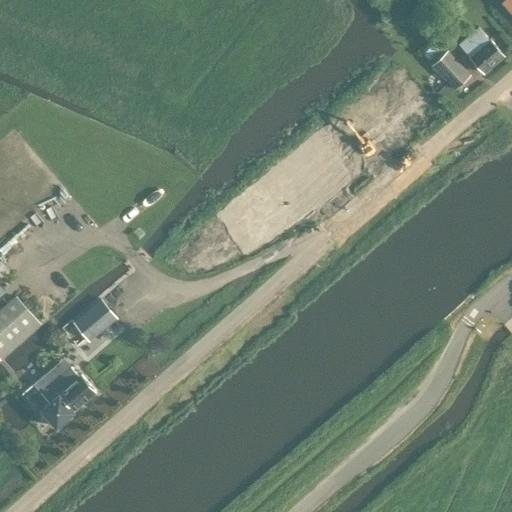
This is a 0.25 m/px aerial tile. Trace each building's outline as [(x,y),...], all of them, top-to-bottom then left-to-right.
[(511,0),(504,0),(502,2),(504,4),(511,12),(511,0)] [(469,56),(484,73),(505,56),(490,39),(489,40),(478,26),(458,43),(469,56)] [(447,50),(432,64),(456,89),(470,75),(447,50)] [(0,310),(0,351),(36,319),(16,296),(0,310)] [(116,317),(114,314),(101,299),(79,316),(73,320),(89,339),(116,317)] [(71,366),(52,382),(44,374),(33,383),(48,402),(40,409),(55,426),(73,411),(72,410),(95,391),(81,373),(79,375),(71,366)]
